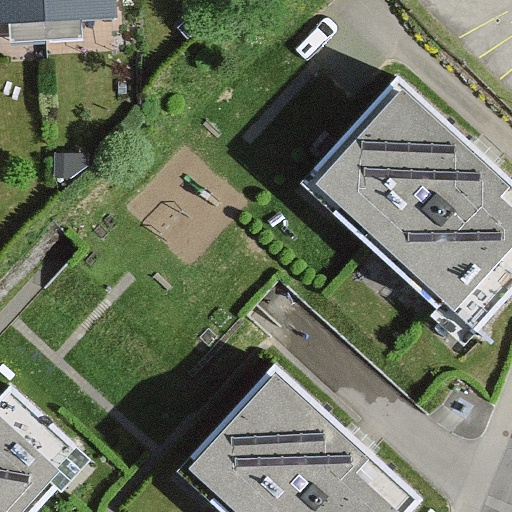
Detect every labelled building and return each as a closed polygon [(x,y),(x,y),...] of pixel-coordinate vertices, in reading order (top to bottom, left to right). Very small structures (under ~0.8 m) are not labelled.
[(55,0),(0,0),(0,36),(58,34),(55,0)] [(133,0),(55,0),(58,34),(135,30),(133,0)] [(511,0),(487,0),(511,21),(511,0)] [(511,286),(511,183),(401,84),(303,194),(465,339),(511,286)] [(429,511),(270,377),(172,491),(195,511),(429,511)] [(0,433),(0,511),(6,511),(42,470),(0,433)]
